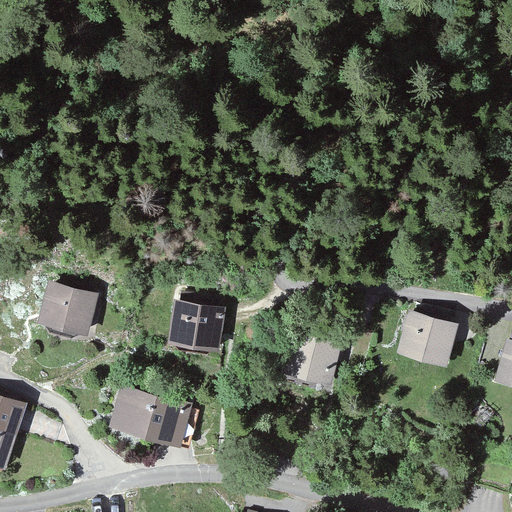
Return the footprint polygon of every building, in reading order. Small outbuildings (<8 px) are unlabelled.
[(40,324),(92,337),(102,293),(50,281),(40,324)] [(171,344),(219,351),(225,308),(177,301),(171,344)] [(401,351),(446,365),(459,321),(413,307),(401,351)] [(285,373),(328,383),(338,339),(295,329),(285,373)] [(497,381),(511,384),(511,330),(497,381)] [(122,384),(111,429),(181,447),(193,401),(122,384)] [(0,465),(10,468),(29,399),(0,391),(0,465)]
